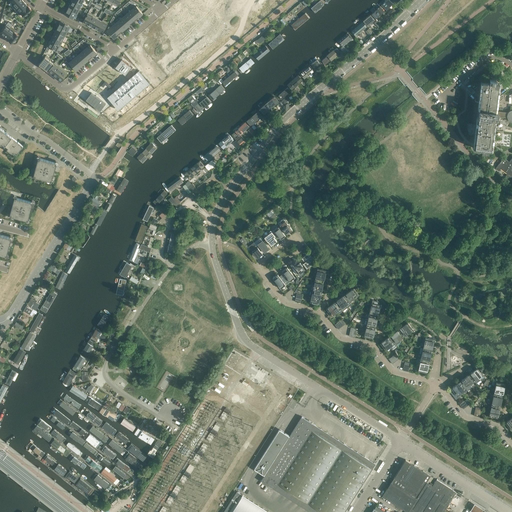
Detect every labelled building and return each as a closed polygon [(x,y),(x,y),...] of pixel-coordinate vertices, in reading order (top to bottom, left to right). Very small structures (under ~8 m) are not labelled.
[(15,10),(24,2),(22,0),(18,0),(13,5),(13,4),(11,6),(15,10)] [(79,8),(81,4),(74,0),(72,0),(71,4),(79,8)] [(324,3),(321,0),(318,0),(311,6),(315,10),(324,3)] [(395,2),(393,0),(391,0),(383,9),(386,11),(395,2)] [(28,6),(24,2),(15,10),(19,14),(20,13),(28,6)] [(80,9),(79,8),(71,4),(68,9),(76,13),(77,14),(80,9)] [(28,5),(28,6),(20,13),(24,17),(32,10),(28,5)] [(136,6),(132,10),(138,17),(143,14),(136,6)] [(385,13),(381,7),(371,15),(376,20),(385,13)] [(384,16),(386,19),(396,11),(394,8),(384,16)] [(76,13),(68,9),(65,14),(73,18),(76,13)] [(138,17),(132,10),(128,13),(134,21),(138,17)] [(88,25),(94,15),(89,12),(83,22),(88,25)] [(134,21),(128,13),(124,17),(130,24),(134,21)] [(296,31),(310,19),(306,14),(291,26),(296,31)] [(97,19),(98,19),(99,17),(94,15),(88,25),(93,27),(97,19)] [(363,22),(368,27),(376,20),(371,15),(363,22)] [(130,24),(124,17),(120,20),(126,28),(130,24)] [(102,21),(98,19),(97,19),(93,27),(98,30),(102,21)] [(103,33),(108,22),(103,20),(102,21),(98,30),(103,33)] [(126,28),(120,20),(116,24),(122,31),(126,28)] [(366,27),(361,21),(350,30),(355,36),(366,27)] [(68,32),(71,27),(61,22),(58,27),(68,32)] [(122,31),(116,24),(111,27),(118,35),(122,31)] [(10,28),(6,25),(0,32),(0,33),(4,36),(10,28)] [(11,26),(10,28),(4,36),(8,39),(8,40),(14,32),(15,32),(16,30),(11,26)] [(68,32),(58,27),(56,31),(65,37),(68,32)] [(118,35),(111,27),(107,31),(113,38),(118,35)] [(63,41),(65,37),(56,31),(53,36),(63,41)] [(19,35),(15,32),(14,32),(8,40),(8,39),(8,40),(12,43),(19,35)] [(352,39),(347,33),(337,42),(342,48),(352,39)] [(264,34),(257,39),(260,43),(267,37),(264,34)] [(279,34),(270,42),(274,47),(284,39),(279,34)] [(60,46),(63,41),(53,36),(51,41),(60,46)] [(57,51),(60,46),(51,41),(48,46),(57,51)] [(91,45),(86,49),(92,56),(97,52),(91,45)] [(258,61),(270,52),(265,46),(253,55),(258,61)] [(322,61),(324,64),(340,51),(337,48),(334,51),(333,50),(326,55),(327,56),(322,61)] [(92,56),(86,49),(82,52),(88,60),(92,56)] [(88,60),(82,52),(78,56),(84,63),(88,60)] [(51,59),(46,55),(41,61),(39,64),(41,66),(44,68),(50,60),(51,59)] [(84,63),(78,56),(74,59),(80,67),(84,63)] [(256,60),(253,57),(238,69),(241,73),(256,60)] [(80,67),(74,59),(70,63),(76,70),(80,67)] [(115,67),(125,75),(132,67),(122,59),(115,67)] [(54,63),(50,60),(44,68),(48,71),(54,63)] [(321,66),(316,60),(311,65),(315,70),(321,66)] [(52,75),(59,65),(55,62),(54,63),(48,71),(52,75)] [(63,69),(59,65),(52,75),(56,78),(63,69)] [(314,71),(309,65),(299,73),(304,79),(314,71)] [(68,72),(63,69),(56,78),(61,81),(68,72)] [(226,87),(240,75),(236,70),(222,82),(226,87)] [(139,71),(107,97),(118,110),(149,83),(139,71)] [(303,80),(298,75),(287,84),(292,90),(303,80)] [(511,107),(510,107),(510,111),(509,111),(508,112),(495,111),(496,101),(499,83),(496,83),(497,80),(496,80),(491,79),(491,82),(482,81),(474,147),(483,148),(482,151),(488,152),(488,151),(489,149),(491,149),(494,118),(497,118),(498,117),(507,118),(508,119),(508,120),(509,121),(510,121),(510,122),(511,122),(511,107)] [(205,83),(197,91),(199,93),(207,85),(205,83)] [(225,89),(221,84),(208,95),(213,100),(225,89)] [(291,91),(287,86),(276,95),(281,100),(291,91)] [(91,93),(86,100),(100,111),(106,104),(91,93)] [(260,109),(264,115),(280,101),(275,96),(260,109)] [(193,108),(198,113),(211,102),(207,97),(193,108)] [(179,118),(183,123),(193,114),(189,110),(179,118)] [(262,116),(257,111),(246,121),(250,126),(262,116)] [(250,126),(245,122),(232,135),(236,139),(250,126)] [(160,144),(176,130),(171,124),(155,138),(160,144)] [(12,137),(6,132),(0,128),(0,143),(1,144),(2,143),(5,145),(12,137)] [(235,140),(232,135),(220,145),(224,149),(235,140)] [(23,146),(18,142),(12,137),(5,145),(8,148),(7,149),(12,153),(13,152),(16,154),(23,146)] [(157,149),(151,142),(136,157),(143,164),(157,149)] [(221,149),(217,145),(204,156),(208,161),(221,149)] [(132,147),(128,151),(132,156),(137,151),(132,147)] [(511,157),(509,162),(504,157),(495,168),(499,171),(501,169),(507,174),(506,176),(509,179),(511,177),(511,157)] [(52,181),(57,163),(38,158),(33,176),(52,181)] [(205,165),(209,170),(216,164),(212,159),(205,165)] [(205,166),(200,160),(184,174),(188,179),(205,166)] [(185,181),(182,177),(167,189),(170,193),(185,181)] [(117,190),(121,192),(129,181),(124,178),(117,190)] [(190,180),(183,185),(188,193),(196,188),(190,180)] [(168,195),(164,190),(152,202),(157,206),(168,195)] [(96,194),(92,201),(99,205),(101,201),(100,200),(102,197),(96,194)] [(117,197),(112,194),(103,209),(108,212),(117,197)] [(176,196),(174,198),(171,196),(169,199),(177,205),(181,200),(176,196)] [(28,220),(33,202),(15,197),(10,215),(28,220)] [(154,208),(149,205),(143,219),(148,222),(154,208)] [(107,213),(103,211),(96,224),(100,226),(107,213)] [(292,230),(285,220),(279,225),(283,229),(282,230),(285,234),(286,233),(286,234),(289,232),(290,232),(292,230)] [(148,227),(142,224),(135,241),(141,244),(148,227)] [(285,236),(278,227),(272,232),(276,238),(278,236),(281,239),(285,236)] [(275,239),(276,238),(272,232),(271,231),(269,232),(270,233),(264,237),(268,242),(268,241),(271,245),(277,241),(275,239)] [(176,253),(180,235),(171,233),(167,251),(176,253)] [(0,254),(7,256),(12,238),(0,234),(0,254)] [(267,246),(268,246),(265,243),(265,244),(263,241),(262,241),(260,241),(259,242),(259,243),(258,244),(264,252),(269,249),(267,246)] [(141,244),(136,243),(129,261),(134,262),(141,244)] [(262,253),(256,245),(250,249),(253,252),(252,254),(254,254),(257,258),(262,253)] [(311,260),(313,259),(308,252),(301,258),(305,263),(303,264),(307,268),(312,264),(313,263),(311,260)] [(65,271),(70,274),(80,257),(74,254),(65,271)] [(304,269),(302,266),(303,265),(299,261),(298,262),(296,260),(296,261),(296,260),(295,260),(292,262),(292,263),(291,264),(294,267),(292,269),(296,274),(298,272),(299,273),(300,272),(301,273),(303,271),(303,270),(304,269)] [(121,275),(126,278),(132,265),(127,263),(121,275)] [(295,277),(287,267),(282,271),(284,273),(281,275),(288,283),(295,277)] [(68,275),(62,272),(55,288),(61,290),(68,275)] [(288,283),(281,275),(279,276),(278,274),(273,278),(281,289),(288,283)] [(359,295),(354,288),(352,289),(349,291),(354,298),(359,295)] [(40,309),(47,313),(59,293),(52,289),(40,309)] [(354,298),(349,291),(346,293),(344,295),(350,302),(354,298)] [(350,302),(344,295),(343,296),(340,298),(345,305),(350,302)] [(345,305),(340,298),(337,300),(335,302),(341,309),(345,305)] [(30,303),(28,302),(24,311),(31,314),(34,308),(36,309),(39,304),(32,300),(30,303)] [(106,313),(112,317),(118,306),(112,302),(106,313)] [(341,309),(335,302),(334,303),(331,305),(336,312),(341,309)] [(336,312),(331,305),(328,307),(326,309),(327,309),(328,311),(327,313),(332,319),(333,318),(332,316),(336,312)] [(43,315),(39,313),(30,330),(34,333),(43,315)] [(97,324),(103,328),(110,317),(105,313),(97,324)] [(413,329),(408,323),(408,322),(406,323),(403,326),(408,333),(413,329)] [(375,329),(375,327),(367,325),(364,324),(362,330),(365,331),(374,333),(375,329)] [(408,333),(403,326),(400,328),(398,329),(404,336),(408,333)] [(90,339),(96,342),(103,331),(96,327),(90,339)] [(404,336),(398,329),(397,330),(394,333),(399,340),(404,336)] [(19,346),(27,352),(37,336),(29,331),(19,346)] [(399,340),(394,333),(391,335),(389,336),(395,343),(399,340)] [(395,343),(389,336),(388,337),(385,339),(390,347),(395,343)] [(81,352),(88,356),(95,343),(89,339),(81,352)] [(390,347),(385,339),(382,342),(380,343),(381,344),(386,350),(390,347)] [(26,352),(20,348),(12,360),(18,364),(26,352)] [(86,357),(81,354),(73,368),(78,371),(86,357)] [(484,374),(479,368),(478,367),(477,369),(474,371),(479,378),(484,374)] [(62,383),(68,386),(77,372),(71,368),(62,383)] [(16,373),(11,371),(4,384),(9,387),(16,373)] [(479,378),(474,371),(471,373),(469,374),(475,381),(479,378)] [(475,381),(469,374),(468,376),(468,375),(465,378),(470,385),(475,381)] [(470,385),(465,378),(462,380),(460,381),(466,388),(470,385)] [(466,388),(460,381),(459,383),(459,382),(456,385),(461,392),(466,388)] [(0,403),(9,387),(3,384),(0,389),(0,403)] [(88,390),(91,391),(89,394),(93,396),(98,387),(92,384),(88,390)] [(73,385),(70,391),(85,400),(89,394),(73,385)] [(463,394),(461,392),(456,385),(453,387),(451,388),(453,391),(451,393),(456,399),(463,394)] [(63,392),(60,396),(79,409),(82,405),(63,392)] [(88,396),(85,401),(97,410),(101,405),(88,396)] [(73,415),(76,410),(61,398),(57,402),(73,415)] [(104,405),(99,411),(113,421),(118,415),(104,405)] [(68,425),(72,420),(56,408),(52,413),(68,425)] [(102,426),(106,422),(93,412),(89,417),(102,426)] [(310,511),(344,511),(375,463),(302,416),(289,437),(289,436),(280,430),(255,469),(264,475),(265,475),(261,481),(310,511)] [(63,430),(66,426),(54,417),(51,420),(63,430)] [(132,431),(136,426),(123,418),(119,423),(132,431)] [(41,419),(38,423),(49,431),(52,427),(41,419)] [(73,421),(70,425),(86,437),(89,433),(73,421)] [(107,424),(104,427),(114,435),(116,431),(107,424)] [(33,430),(50,442),(53,438),(37,425),(33,430)] [(96,428),(93,431),(106,441),(109,438),(96,428)] [(137,428),(134,433),(153,445),(156,440),(137,428)] [(54,429),(51,433),(64,443),(67,438),(54,429)] [(119,430),(115,436),(128,445),(132,440),(119,430)] [(73,432),(70,436),(83,445),(86,442),(73,432)] [(91,436),(88,439),(98,446),(100,443),(91,436)] [(158,440),(148,454),(153,457),(162,443),(158,440)] [(54,444),(54,445),(64,453),(65,453),(66,453),(66,454),(67,454),(67,453),(68,453),(68,452),(68,451),(68,450),(67,449),(57,441),(56,441),(55,441),(54,442),(54,443),(54,444)] [(109,444),(122,455),(123,455),(124,455),(125,453),(126,453),(126,452),(125,452),(125,451),(112,442),(112,441),(111,441),(111,442),(110,442),(109,443),(109,444)] [(7,442),(0,450),(0,456),(9,444),(7,442)] [(33,443),(30,447),(43,457),(46,453),(33,443)] [(68,447),(79,455),(80,455),(81,455),(81,454),(81,453),(81,452),(70,443),(69,443),(68,443),(68,444),(67,444),(67,445),(67,446),(68,447)] [(86,443),(84,446),(95,455),(98,452),(86,443)] [(130,448),(131,448),(146,460),(148,460),(150,458),(149,456),(133,444),(132,444),(132,445),(131,445),(130,446),(130,447),(130,448)] [(104,445),(101,449),(112,458),(115,454),(104,445)] [(98,452),(96,455),(109,465),(111,462),(98,452)] [(72,454),(69,459),(83,470),(86,466),(72,454)] [(23,455),(7,475),(9,476),(25,457),(23,455)] [(47,455),(44,458),(55,467),(58,463),(47,455)] [(131,455),(128,459),(141,468),(143,465),(131,455)] [(89,456),(86,460),(100,471),(103,468),(89,456)] [(118,458),(115,461),(129,472),(131,468),(118,458)] [(427,482),(431,476),(427,474),(428,473),(406,459),(394,477),(395,477),(391,482),(417,498),(427,482)] [(58,464),(54,468),(64,476),(67,472),(58,464)] [(116,466),(113,470),(124,478),(127,475),(116,466)] [(39,468),(23,488),(25,489),(40,469),(39,468)] [(105,468),(101,473),(114,483),(117,478),(105,468)] [(70,470),(66,476),(76,484),(80,478),(70,470)] [(99,475),(96,479),(108,489),(111,486),(99,475)] [(82,477),(77,484),(90,495),(96,488),(82,477)] [(443,511),(456,492),(453,490),(436,479),(432,486),(427,482),(417,498),(407,511),(443,511)] [(47,491),(39,500),(40,502),(56,482),(55,480),(47,491)] [(407,511),(417,498),(391,482),(382,496),(407,511)] [(269,511),(237,491),(223,511),(269,511)] [(71,493),(55,511),(57,511),(72,494),(71,493)]
